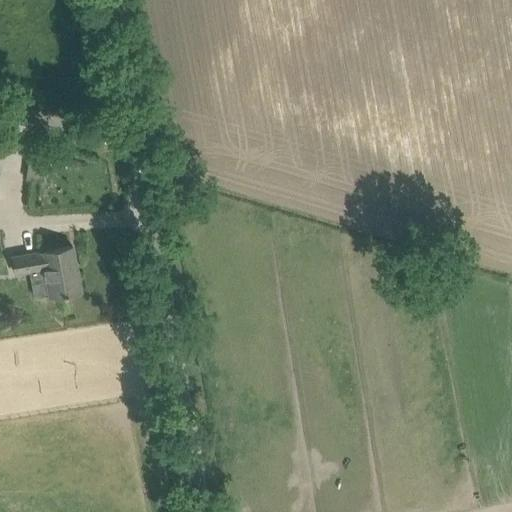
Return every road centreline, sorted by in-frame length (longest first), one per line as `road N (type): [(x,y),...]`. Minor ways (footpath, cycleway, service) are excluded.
road 1 (unclassified): [(200,511),(133,140)]
road 2 (unclassified): [(133,140),(108,0)]
road 3 (unclassified): [(133,140),(0,108)]
